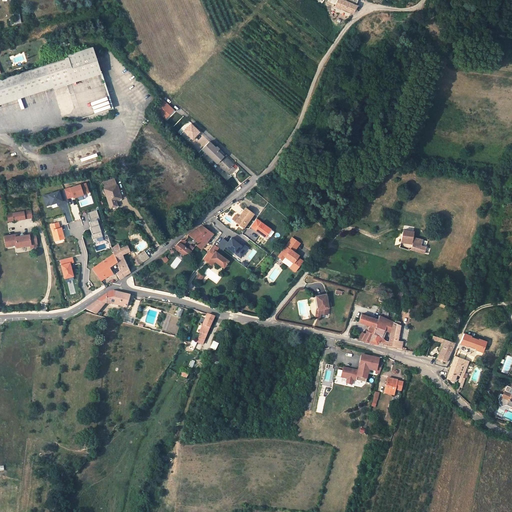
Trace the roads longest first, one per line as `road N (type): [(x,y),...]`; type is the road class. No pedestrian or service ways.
road 1 (residential): [(111,287),(284,152),(321,60),(360,11),(410,12),(425,0)]
road 2 (residential): [(511,438),(476,420),(404,356),(270,325)]
road 3 (residential): [(270,325),(111,287)]
